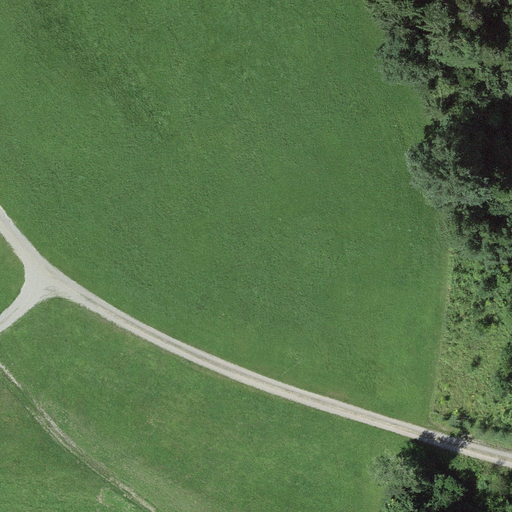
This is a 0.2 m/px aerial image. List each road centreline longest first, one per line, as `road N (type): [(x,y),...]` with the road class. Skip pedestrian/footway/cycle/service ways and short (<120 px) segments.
road 1 (track): [(0,231),(69,299),(205,365),(511,455)]
road 2 (track): [(0,368),(57,433),(155,511)]
